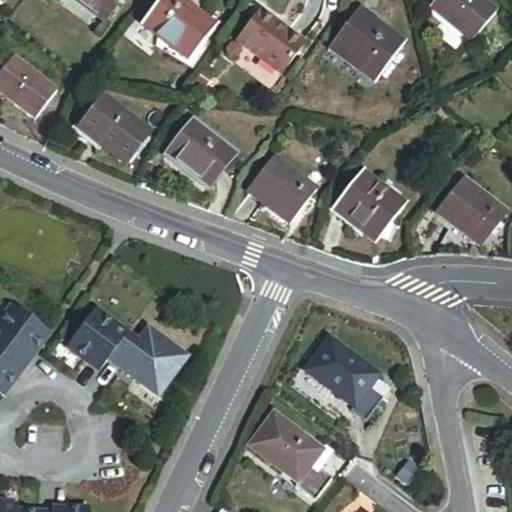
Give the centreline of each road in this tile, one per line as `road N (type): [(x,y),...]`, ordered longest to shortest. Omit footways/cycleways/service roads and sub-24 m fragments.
road 1 (residential): [(0,155),(285,271)]
road 2 (residential): [(172,511),(285,271)]
road 3 (residential): [(0,456),(86,463),(77,393),(47,375)]
road 4 (residential): [(464,511),(438,396),(458,342)]
road 5 (residential): [(285,271),(411,314)]
